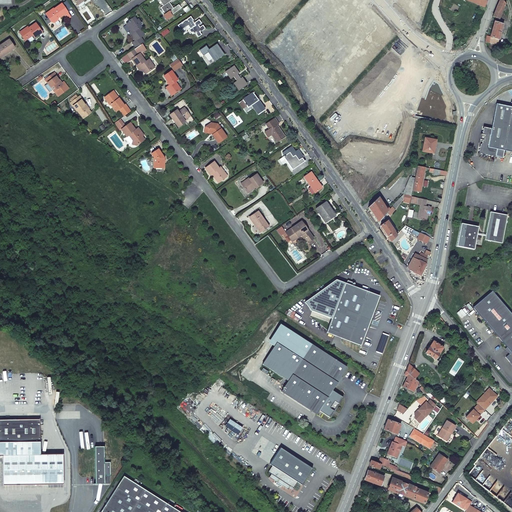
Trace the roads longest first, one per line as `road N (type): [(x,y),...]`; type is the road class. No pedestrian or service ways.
road 1 (residential): [(110,58),(280,285),(292,285),(372,229)]
road 2 (residential): [(372,229),(203,0)]
road 3 (tertiary): [(424,301),(341,511)]
road 4 (tertiary): [(467,100),(424,301)]
road 5 (unknown): [(384,405),(358,398),(330,426),(278,394)]
road 6 (residential): [(511,392),(424,301)]
